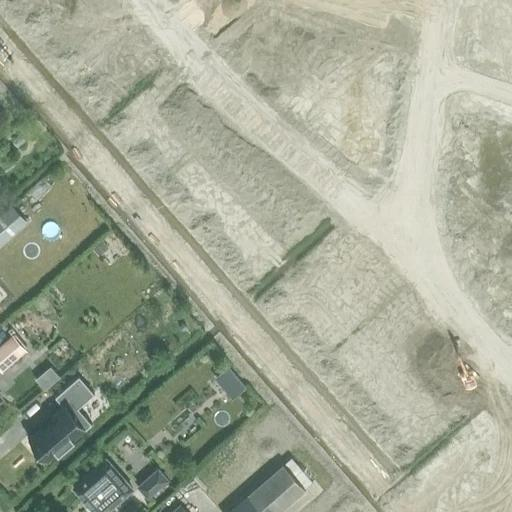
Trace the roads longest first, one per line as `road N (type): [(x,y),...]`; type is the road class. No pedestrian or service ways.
road 1 (residential): [(410,238),(237,95),(172,21)]
road 2 (residential): [(410,238),(433,68)]
road 3 (residential): [(511,360),(410,238)]
